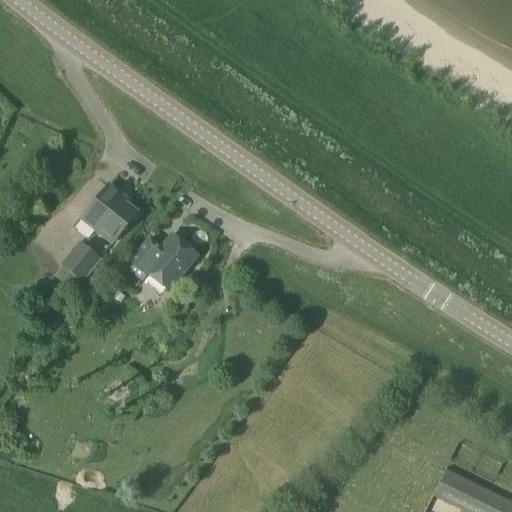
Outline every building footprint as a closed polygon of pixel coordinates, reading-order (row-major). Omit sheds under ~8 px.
[(112,245),(137,213),(119,199),(121,196),(109,185),(81,220),(112,245)] [(169,291),(197,256),(172,236),(155,258),(143,248),(128,268),(143,280),(148,274),(169,291)] [(82,282),(100,260),(79,244),(61,266),(82,282)] [(121,303),(125,298),(117,293),(114,297),(121,303)] [(464,511),(511,511),(511,502),(446,470),(433,497),(464,511)]
